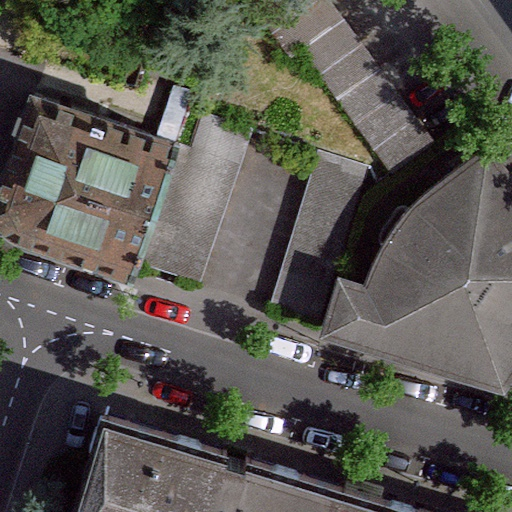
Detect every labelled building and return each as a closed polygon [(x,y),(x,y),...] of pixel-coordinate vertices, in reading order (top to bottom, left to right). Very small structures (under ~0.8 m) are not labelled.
[(429,122),(330,0),(281,0),(266,12),(384,158),(429,122)] [(41,90),(0,196),(0,232),(123,279),(176,141),(41,90)] [(266,125),(201,105),(148,270),(213,291),(266,125)] [(380,160),(320,143),(276,301),(336,318),(348,272),(380,160)] [(331,334),(511,389),(511,166),(484,162),(460,170),(437,185),(415,205),(393,233),(372,274),(348,272),(336,318),(331,334)] [(311,511),(322,479),(84,406),(51,511),(311,511)] [(442,511),(322,479),(311,511),(442,511)]
